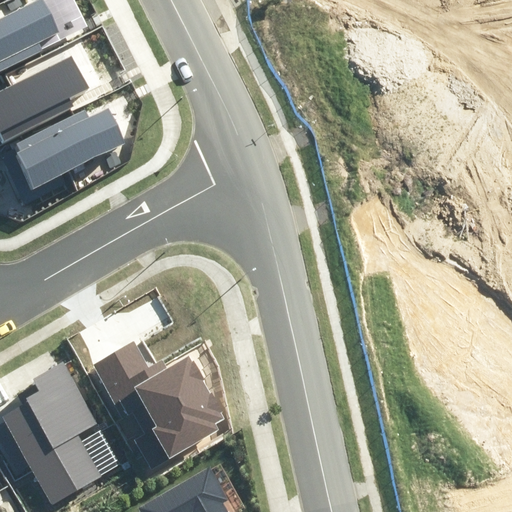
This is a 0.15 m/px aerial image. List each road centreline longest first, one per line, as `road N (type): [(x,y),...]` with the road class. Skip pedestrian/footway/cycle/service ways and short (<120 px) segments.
road 1 (tertiary): [(250,175),(333,511)]
road 2 (residential): [(250,175),(0,307)]
road 3 (tertiary): [(169,0),(250,175)]
